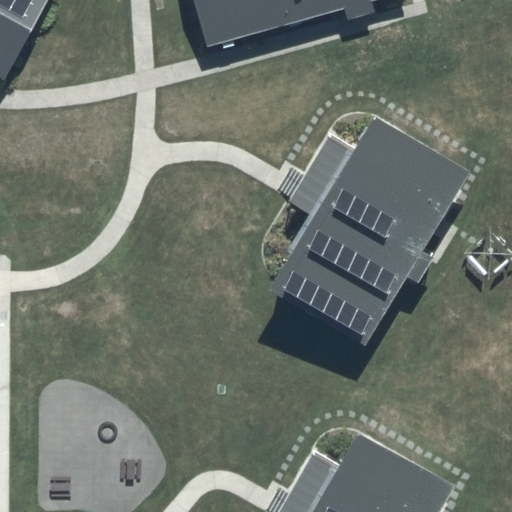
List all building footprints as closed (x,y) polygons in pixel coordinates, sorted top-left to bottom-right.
[(66,0),(0,0),(0,24),(41,47),(66,0)] [(239,0),(249,36),(375,0),(239,0)] [(352,191),(307,262),(399,320),(508,146),(416,89),(394,124),(367,108),(325,174),(352,191)] [(23,511),(24,251),(0,250),(0,511),(23,511)] [(331,511),(461,511),(489,469),(397,411),(374,446),(348,429),(306,496),(331,511)]
